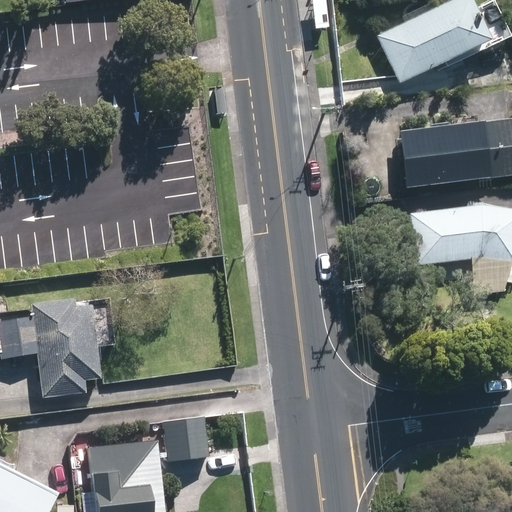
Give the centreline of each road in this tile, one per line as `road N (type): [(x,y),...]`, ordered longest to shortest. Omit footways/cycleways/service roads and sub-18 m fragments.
road 1 (secondary): [(261,0),(316,429)]
road 2 (residential): [(316,429),(511,405)]
